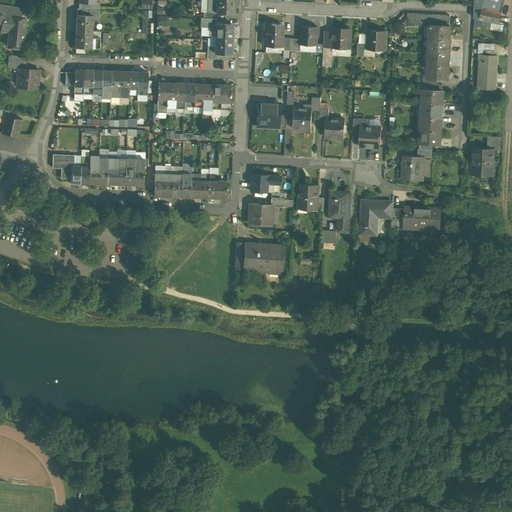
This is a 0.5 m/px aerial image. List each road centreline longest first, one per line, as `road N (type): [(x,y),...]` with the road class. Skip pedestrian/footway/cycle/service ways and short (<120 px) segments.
road 1 (residential): [(24,155),(68,194),(230,209),(238,157)]
road 2 (residential): [(61,58),(242,72)]
road 3 (residential): [(238,157),(367,165),(367,175)]
